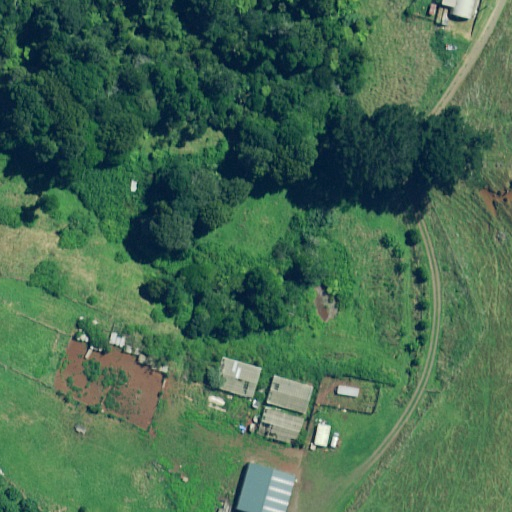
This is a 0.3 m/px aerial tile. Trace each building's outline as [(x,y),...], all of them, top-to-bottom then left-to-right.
[(470,0),(452,0),(450,15),(467,19),(470,0)] [(145,179),(132,178),(131,192),(144,193),(145,179)] [(109,332),(106,344),(122,349),(126,337),(109,332)] [(151,359),(137,355),(135,363),(149,366),(151,359)] [(258,370),(220,358),(211,387),(249,399),(258,370)] [(311,388),(272,377),(265,403),(304,414),(311,388)] [(358,389),(337,386),(336,394),(357,397),(358,389)] [(301,419),(263,408),(256,435),(294,445),(301,419)] [(280,511),(290,476),(246,465),(235,510),(242,511),(280,511)]
